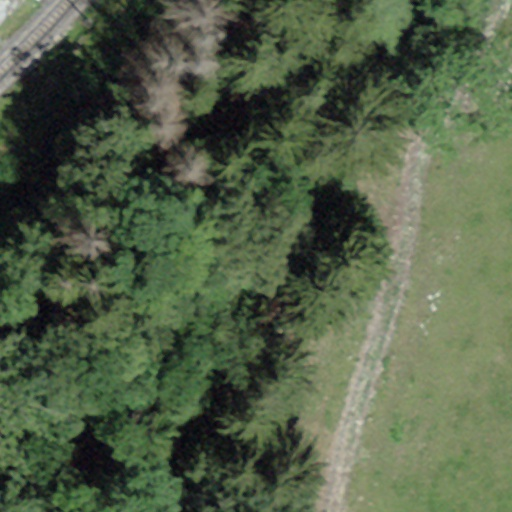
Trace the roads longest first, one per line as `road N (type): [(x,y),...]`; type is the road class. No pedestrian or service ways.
road 1 (track): [(404,227),(330,511)]
road 2 (track): [(404,227),(511,5)]
